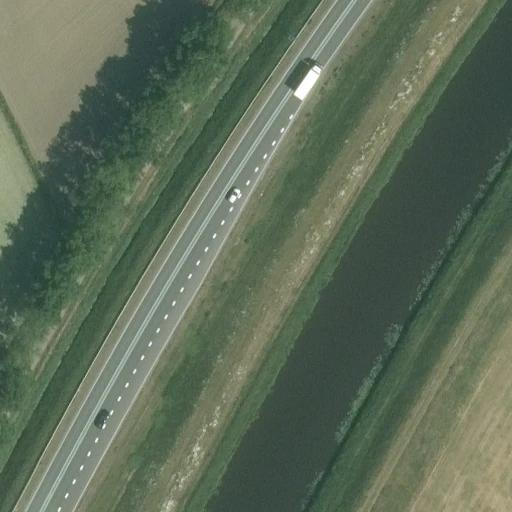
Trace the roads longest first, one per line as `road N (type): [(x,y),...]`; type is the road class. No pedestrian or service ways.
road 1 (trunk): [(41,511),(162,294),(352,0)]
road 2 (unclassified): [(0,426),(211,60),(255,0)]
